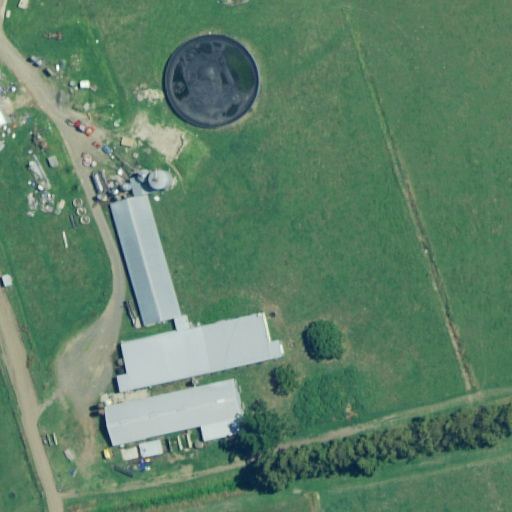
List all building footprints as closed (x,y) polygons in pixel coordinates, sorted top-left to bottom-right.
[(0,128),(14,124),(0,84),(0,128)] [(70,161),(64,150),(55,154),(61,166),(70,161)] [(166,194),(169,194),(172,193),(173,192),(174,191),(176,190),(177,188),(178,186),(179,184),(179,182),(179,180),(179,178),(178,176),(177,174),(175,173),(174,171),(172,170),(170,170),(168,169),(166,170),(163,170),(162,171),(160,172),(158,173),(157,175),(156,177),(155,179),(155,181),(155,183),(155,185),(156,187),(157,189),(159,190),(160,192),(162,193),(164,193),(166,194)] [(121,179),(110,182),(107,172),(96,175),(104,201),(113,198),(110,190),(123,187),(121,179)] [(189,312),(183,314),(151,194),(113,204),(146,327),(176,319),(180,332),(122,344),(129,373),(122,374),(126,393),(287,358),(284,340),(271,342),(265,313),(194,328),(189,312)] [(71,210),(73,210),(75,210),(77,209),(78,209),(79,208),(80,207),(80,205),(81,204),(81,203),(81,201),(80,200),(80,199),(79,198),(78,197),(77,196),(76,195),(75,195),(73,195),(72,195),(71,195),(69,196),(68,196),(67,197),(66,198),(66,200),(65,201),(65,202),(65,204),(66,205),(66,206),(67,207),(68,208),(69,209),(70,210),(71,210)] [(135,445),(138,457),(160,452),(157,438),(204,428),(207,442),(249,432),(245,417),(237,379),(108,408),(117,449),(135,445)]
